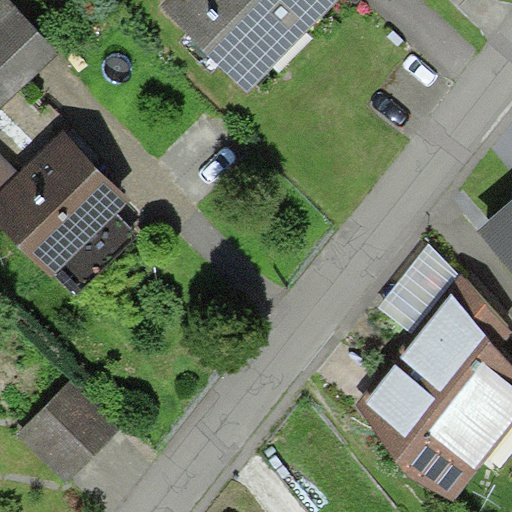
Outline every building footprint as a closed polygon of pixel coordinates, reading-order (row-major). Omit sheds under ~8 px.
[(0,0),(0,80),(51,30),(20,0),(0,0)] [(291,0),(167,0),(233,62),(291,0)] [(57,119),(18,159),(0,178),(0,206),(43,248),(114,173),(57,119)] [(0,178),(18,159),(0,142),(0,178)] [(511,228),(511,188),(493,205),(511,228)] [(423,311),(428,316),(463,348),(482,328),(505,304),(464,266),(423,311)] [(511,388),(511,355),(482,328),(463,348),(428,316),(362,387),(417,438),(406,450),(438,479),(475,440),(459,424),(491,390),(501,400),(511,388)] [(112,415),(64,368),(16,417),(64,464),(112,415)]
